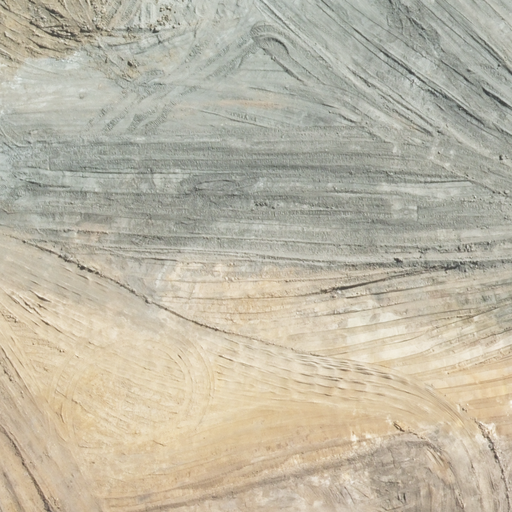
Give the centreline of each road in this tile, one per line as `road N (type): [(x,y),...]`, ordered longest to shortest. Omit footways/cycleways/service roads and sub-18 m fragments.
road 1 (residential): [(0,356),(334,245)]
road 2 (residential): [(252,0),(334,245)]
road 3 (residential): [(334,245),(511,182)]
